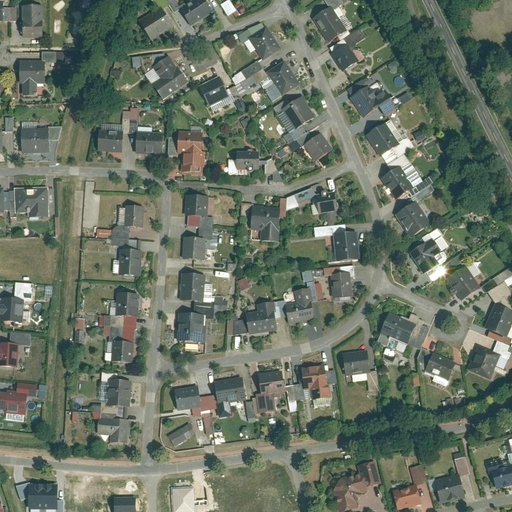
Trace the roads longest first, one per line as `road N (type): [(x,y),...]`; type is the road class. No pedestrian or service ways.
road 1 (residential): [(0,173),(135,174),(163,189),(154,369)]
road 2 (residential): [(379,284),(360,313),(314,346),(154,369)]
road 3 (unclassified): [(511,407),(462,428),(289,453)]
road 4 (tertiary): [(511,171),(428,0)]
road 5 (residential): [(290,0),(355,159)]
road 6 (unclassified): [(148,468),(0,460)]
road 7 (unclassified): [(289,453),(148,468)]
road 8 (residential): [(355,159),(379,220),(379,284)]
